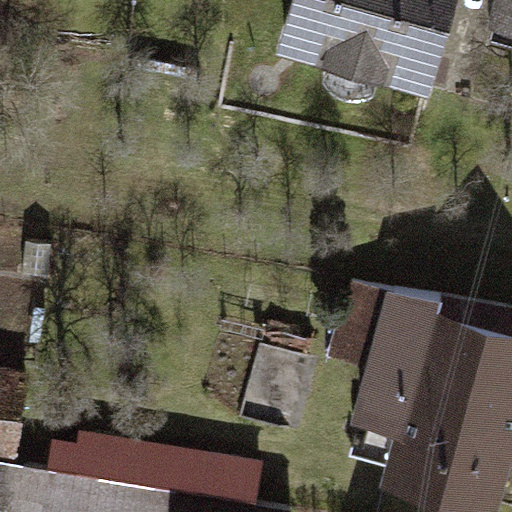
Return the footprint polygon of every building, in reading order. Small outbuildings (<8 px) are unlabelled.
[(453,0),(298,0),(287,43),(430,83),(453,0)] [(511,0),(502,0),(497,19),(511,23),(511,0)] [(336,353),(375,363),(395,284),(356,278),(336,353)] [(375,363),(368,387),(416,399),(439,311),(443,293),(395,284),(375,363)] [(511,304),(443,293),(439,311),(511,330),(511,304)] [(416,399),(511,424),(511,330),(439,311),(416,399)] [(496,501),(511,440),(511,424),(416,399),(368,387),(363,408),(375,412),(365,450),(396,458),(392,474),(496,501)] [(259,499),(266,461),(184,446),(177,485),(184,486),(259,499)] [(17,505),(56,511),(179,511),(184,486),(177,485),(26,457),(17,505)] [(259,499),(184,486),(179,511),(293,511),(295,506),(259,499)]
